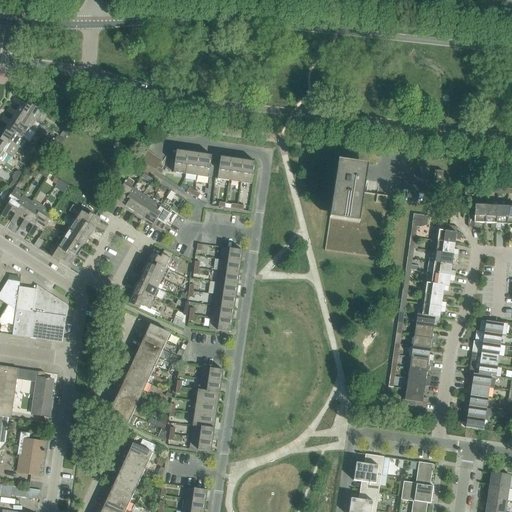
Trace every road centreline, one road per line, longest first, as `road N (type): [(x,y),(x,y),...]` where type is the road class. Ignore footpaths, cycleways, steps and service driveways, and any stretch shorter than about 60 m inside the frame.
road 1 (residential): [(215,511),(266,161),(260,151),(203,143)]
road 2 (tertiary): [(452,41),(258,20),(91,24)]
road 3 (tertiary): [(208,101),(511,135)]
road 4 (residential): [(436,442),(475,252)]
road 5 (residential): [(436,442),(352,431),(341,511)]
road 6 (residential): [(85,274),(114,225),(140,239),(112,289)]
road 7 (tertiary): [(85,73),(208,101)]
road 8 (unclassified): [(67,399),(88,404),(102,395),(138,319)]
